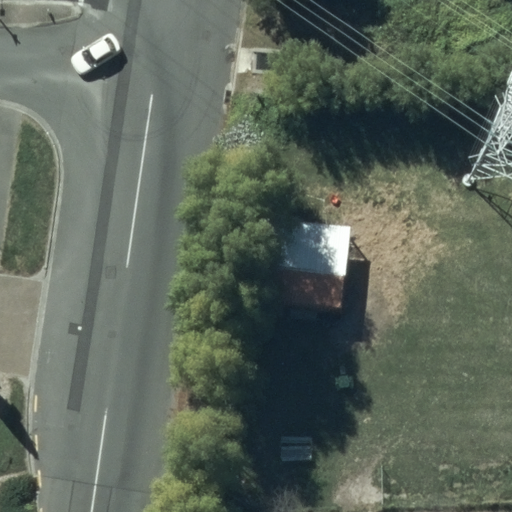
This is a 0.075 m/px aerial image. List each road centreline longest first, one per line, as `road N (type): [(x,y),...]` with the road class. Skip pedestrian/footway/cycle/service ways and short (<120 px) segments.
road 1 (tertiary): [(162,15),(118,337)]
road 2 (tertiary): [(118,337),(92,511)]
road 3 (tertiary): [(162,15),(0,16)]
